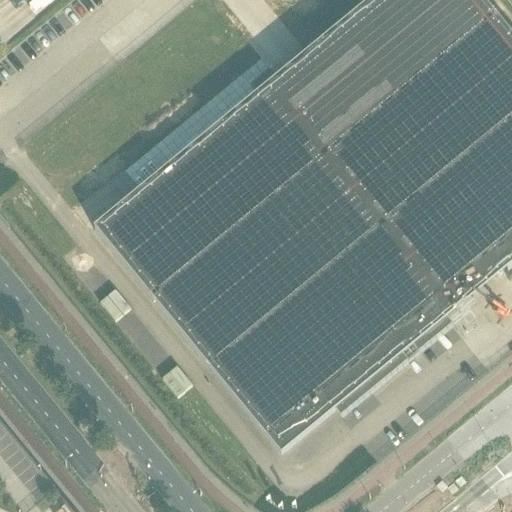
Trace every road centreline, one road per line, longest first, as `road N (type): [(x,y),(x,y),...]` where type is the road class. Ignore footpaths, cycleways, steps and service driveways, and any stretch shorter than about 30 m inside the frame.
road 1 (tertiary): [(186,511),(0,284)]
road 2 (tertiary): [(0,360),(123,511)]
road 3 (tertiary): [(511,405),(383,511)]
